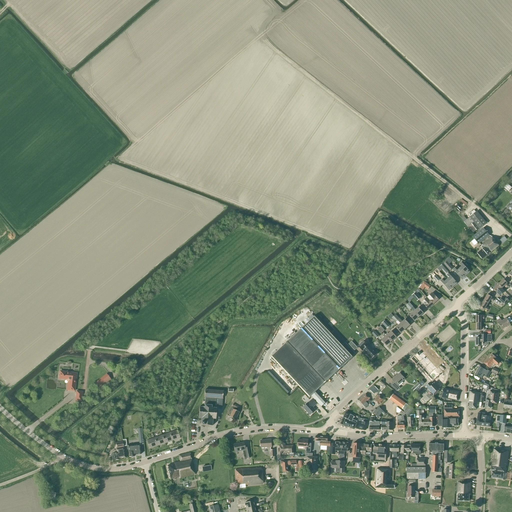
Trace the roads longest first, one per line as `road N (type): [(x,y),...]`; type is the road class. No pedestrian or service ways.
road 1 (track): [(511,238),(262,39)]
road 2 (residential): [(329,431),(347,402),(455,312)]
road 3 (tertiary): [(144,461),(120,468),(76,463),(0,408)]
road 4 (tertiary): [(465,435),(329,431)]
road 5 (tertiary): [(144,461),(242,430),(275,428)]
